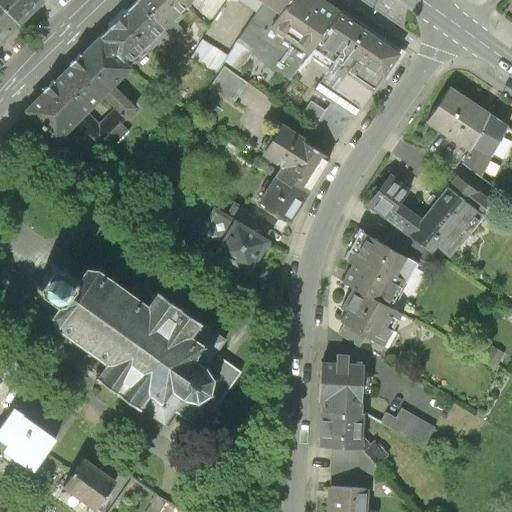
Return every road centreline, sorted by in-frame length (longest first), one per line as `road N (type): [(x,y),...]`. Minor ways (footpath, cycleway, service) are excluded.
road 1 (residential): [(291,511),(296,346),(324,214),(453,28)]
road 2 (tertiary): [(0,99),(97,0)]
